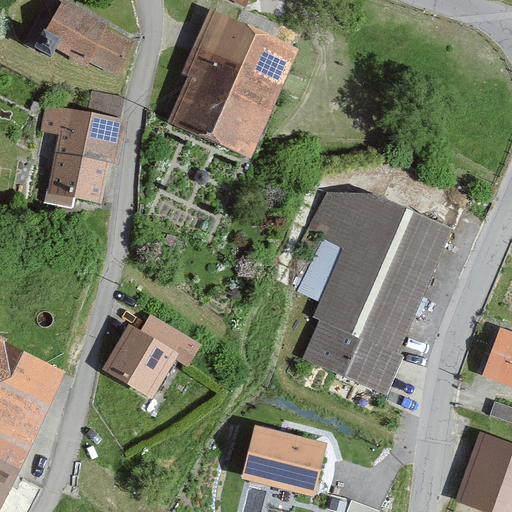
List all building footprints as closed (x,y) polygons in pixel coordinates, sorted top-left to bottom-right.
[(257,0),(221,0),(249,15),(257,0)] [(132,40),(55,3),(37,40),(114,77),(132,40)] [(295,52),(210,16),(162,126),(247,162),(295,52)] [(90,108),(121,113),(124,95),(94,89),(90,108)] [(125,118),(43,102),(37,133),(51,135),(40,190),(98,201),(105,166),(116,168),(125,118)] [(327,190),(310,230),(325,236),(302,289),(327,299),(302,358),(381,391),(450,229),(373,196),(327,190)] [(146,312),(134,335),(173,356),(190,365),(203,343),(146,312)] [(124,327),(97,373),(146,402),(173,356),(134,335),(124,327)] [(511,332),(497,327),(480,374),(511,386),(511,332)] [(0,506),(66,370),(0,338),(0,506)] [(328,445),(255,427),(242,476),(315,495),(328,445)] [(511,511),(511,445),(479,434),(453,504),(476,511),(511,511)] [(378,511),(379,511),(351,500),(347,511),(378,511)]
